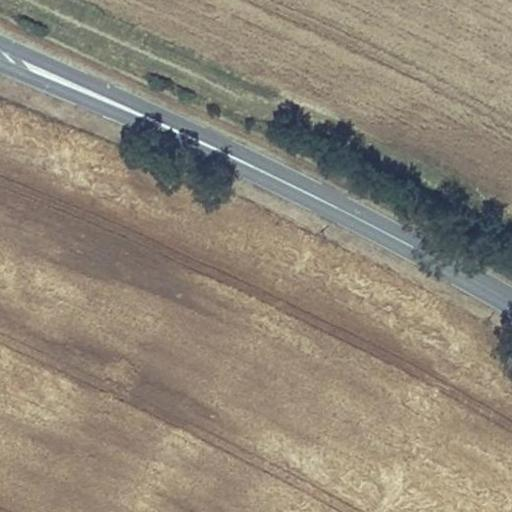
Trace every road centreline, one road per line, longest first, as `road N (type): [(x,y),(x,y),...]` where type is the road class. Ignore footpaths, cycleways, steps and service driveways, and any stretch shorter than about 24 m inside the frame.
road 1 (tertiary): [(194,140),(314,192),(511,298)]
road 2 (tertiary): [(194,140),(0,43)]
road 3 (tertiary): [(0,66),(194,140)]
